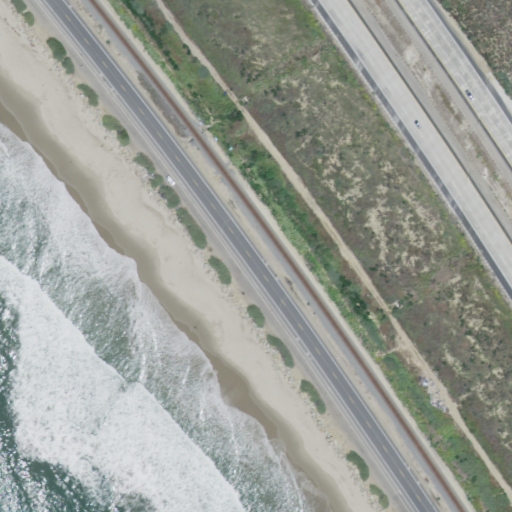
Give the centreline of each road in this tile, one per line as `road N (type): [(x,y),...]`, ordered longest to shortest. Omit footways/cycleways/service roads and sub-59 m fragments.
road 1 (secondary): [(425,511),(252,260),(52,0)]
road 2 (motorway): [(337,0),(511,260)]
road 3 (motorway): [(511,144),(413,0)]
